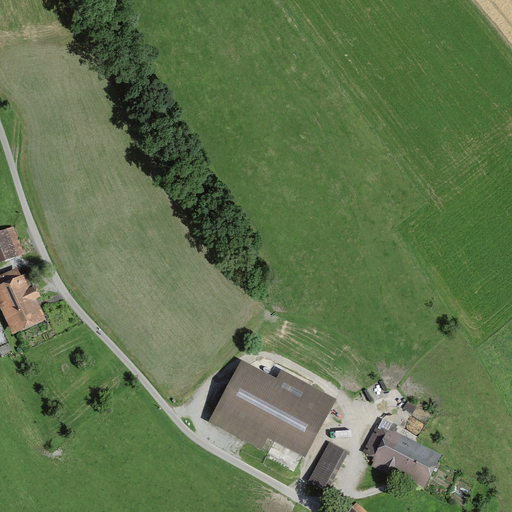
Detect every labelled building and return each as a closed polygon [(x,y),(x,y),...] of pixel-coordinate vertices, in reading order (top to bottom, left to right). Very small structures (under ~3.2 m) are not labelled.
[(0,260),(14,255),(15,256),(23,253),(13,229),(0,234),(0,260)] [(0,293),(16,328),(38,318),(29,301),(42,296),(33,275),(20,281),(16,271),(0,278),(0,293)] [(304,452),(331,401),(283,375),(277,387),(242,368),(221,407),(304,452)] [(404,409),(412,414),(415,407),(408,403),(404,409)] [(394,467),(423,481),(434,459),(378,429),(366,452),(376,457),(371,466),(383,472),(383,471),(390,475),(394,467)] [(330,443),(309,482),(325,491),(346,452),(330,443)]
